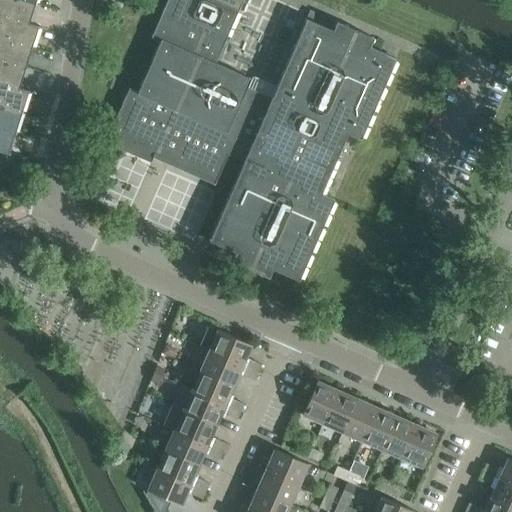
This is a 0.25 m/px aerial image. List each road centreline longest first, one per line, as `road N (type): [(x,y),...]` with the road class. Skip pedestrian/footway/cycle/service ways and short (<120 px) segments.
road 1 (residential): [(290,335),(60,225),(51,205),(80,0)]
road 2 (residential): [(417,391),(511,182)]
road 3 (residential): [(212,511),(290,335)]
road 4 (residential): [(417,391),(290,335)]
